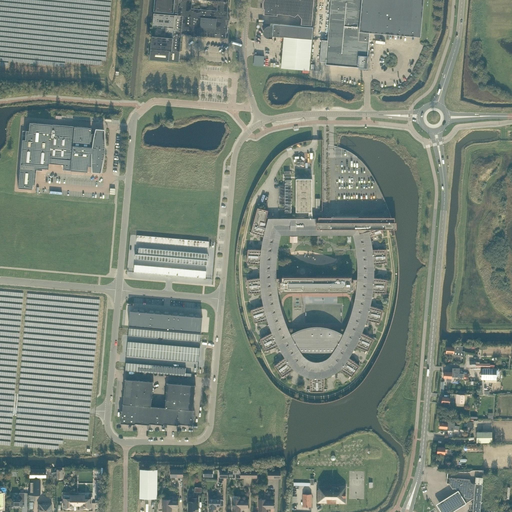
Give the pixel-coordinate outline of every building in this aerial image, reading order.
[(155,0),(154,11),(178,13),(178,15),(183,16),(182,34),(204,36),(226,38),(226,33),(227,33),(228,19),(227,19),(228,0),(155,0)] [(330,0),(328,40),(322,40),(320,61),(326,62),(326,64),(359,67),(367,68),(369,42),(359,41),(361,0),(330,0)] [(421,37),(423,0),(361,0),(359,41),(369,42),(370,32),(421,37)] [(277,15),(278,13),(278,4),(265,3),(264,14),(277,15)] [(290,15),(290,5),(278,4),(278,13),(290,15)] [(301,11),(302,6),(290,5),(290,15),(295,16),(298,14),(301,11)] [(313,15),(313,7),(302,6),(301,11),(298,14),(302,18),(307,14),(313,15)] [(181,35),(182,34),(183,16),(178,15),(154,13),(153,26),(166,27),(165,37),(152,36),(151,49),(150,59),(179,62),(180,51),(181,35)] [(312,25),(313,15),(307,14),(302,18),(301,24),(312,25)] [(313,27),(271,23),(270,25),(269,25),(268,26),(267,26),(266,27),(265,28),(264,29),(264,30),(264,31),(264,32),(264,33),(264,34),(264,35),(265,35),(266,36),(266,37),(267,37),(268,38),(269,38),(270,38),(273,38),(273,36),(284,37),(282,59),(282,67),(309,70),(313,27)] [(19,171),(18,187),(29,188),(32,189),(34,169),(34,167),(36,167),(40,168),(44,168),(48,168),(49,163),(52,164),(52,163),(56,164),(63,164),(63,165),(65,169),(65,170),(70,170),(71,170),(87,172),(88,166),(91,166),(92,172),(94,172),(95,172),(100,173),(101,170),(102,167),(102,162),(103,159),(103,157),(104,154),(104,148),(104,147),(104,145),(104,142),(104,139),(104,135),(104,129),(99,129),(95,129),(94,134),(91,134),(90,134),(91,128),(74,126),(44,124),(29,122),(29,131),(26,131),(25,139),(22,139),(20,166),(19,171)] [(359,218),(359,217),(358,217),(319,217),(319,218),(313,218),(312,212),(312,178),(296,179),(296,212),(309,211),(309,218),(268,218),(266,227),(260,225),(261,221),(265,222),(268,210),(258,207),(251,232),(263,236),(262,240),(262,243),(261,249),(248,249),(247,262),(260,264),(260,271),(260,277),(247,279),(248,293),(261,292),(262,299),(263,305),(251,309),(254,322),(267,320),(269,326),(272,332),(260,338),(266,350),(278,346),(281,352),(285,357),(274,365),(282,376),(294,369),(295,370),(296,371),(297,372),(299,373),(301,374),(302,374),(305,376),(307,377),(310,377),(310,391),(324,391),(324,377),(327,377),(329,376),(333,374),(335,373),(337,372),(338,371),(339,370),(340,369),(352,376),(360,365),(349,357),(353,352),(356,346),(368,350),(374,338),(362,332),(365,326),(367,320),(380,322),(383,309),(371,305),(372,299),(373,292),(386,293),(387,279),(374,277),(375,271),(374,264),(387,262),(386,249),(373,249),(372,243),(372,240),(371,236),(383,232),(382,229),(394,229),(393,225),(393,223),(392,221),(391,218),(359,218)] [(130,310),(129,326),(138,326),(139,311),(130,310)] [(139,311),(138,326),(145,327),(147,312),(139,311)] [(147,312),(145,327),(153,328),(155,312),(147,312)] [(155,312),(153,328),(161,328),(163,313),(155,312)] [(163,313),(161,328),(169,329),(170,314),(163,313)] [(170,314),(169,329),(177,330),(178,314),(170,314)] [(178,314),(177,330),(185,331),(186,315),(178,314)] [(186,315),(185,331),(193,331),(194,316),(186,315)] [(194,316),(193,331),(201,332),(203,317),(194,316)] [(462,351),(463,346),(454,345),(454,347),(447,346),(446,352),(453,353),(453,354),(464,355),(465,351),(462,351)] [(445,371),(444,377),(447,378),(447,380),(447,381),(450,381),(451,380),(452,378),(452,377),(464,378),(464,373),(460,373),(460,368),(453,368),(452,372),(445,371)] [(497,379),(497,368),(482,368),(481,379),(497,379)] [(139,388),(132,388),(125,387),(124,395),(138,397),(139,388)] [(153,390),(146,389),(139,388),(138,397),(152,398),(153,390)] [(181,392),(174,391),(167,391),(166,399),(180,400),(181,392)] [(195,393),(188,393),(181,392),(180,400),(194,401),(195,393)] [(442,397),(442,402),(445,403),(445,405),(446,406),(449,406),(450,406),(450,402),(464,403),(467,403),(467,394),(465,394),(456,394),(456,398),(450,397),(442,397)] [(137,405),(138,397),(124,395),(123,403),(137,405)] [(152,398),(138,397),(137,405),(144,405),(151,406),(152,398)] [(179,408),(180,400),(166,399),(165,407),(166,407),(173,408),(179,408)] [(194,402),(194,401),(180,400),(179,408),(180,408),(187,409),(194,409),(194,402)] [(144,405),(137,405),(136,411),(135,423),(142,424),(144,405)] [(150,424),(150,423),(151,406),(144,405),(142,424),(149,424),(150,424)] [(158,406),(151,406),(150,423),(157,424),(158,406)] [(166,407),(165,407),(158,406),(157,424),(164,424),(164,423),(166,407)] [(171,424),(173,408),(166,407),(164,423),(171,424)] [(180,408),(179,408),(173,408),(171,424),(178,424),(178,425),(179,425),(179,423),(180,408)] [(186,424),(187,409),(180,408),(179,423),(186,424)] [(194,409),(187,409),(186,424),(193,425),(194,417),(194,410),(195,410),(194,409)] [(129,411),(123,410),(122,410),(121,416),(121,423),(128,423),(129,411)] [(135,423),(136,411),(129,411),(128,423),(135,424),(135,423)] [(455,426),(455,422),(447,422),(447,423),(440,422),(440,428),(447,428),(447,430),(454,431),(454,429),(459,430),(459,426),(456,426),(456,425),(455,425),(455,426)] [(492,432),(477,432),(477,442),(492,442),(492,441),(492,433),(492,432)] [(157,498),(158,469),(142,469),(140,469),(140,498),(157,498)] [(480,511),(483,484),(483,477),(479,477),(476,477),(475,484),(472,483),(470,479),(447,477),(447,483),(449,483),(452,488),(456,488),(458,490),(458,491),(459,491),(466,502),(473,498),(474,498),(474,503),(472,511),(480,511)] [(38,494),(39,479),(29,479),(29,494),(34,494),(35,494),(38,494)] [(317,490),(317,503),(340,503),(346,503),(346,486),(339,486),(339,485),(319,485),(319,490),(317,490)] [(458,491),(458,490),(455,492),(450,496),(444,499),(438,503),(437,504),(441,511),(451,511),(457,508),(463,505),(466,503),(466,502),(459,491),(458,491)] [(19,498),(11,498),(11,507),(22,507),(22,501),(24,501),(24,492),(19,492),(19,498)] [(312,494),(303,494),(303,506),(312,506),(312,494)] [(77,505),(77,495),(70,495),(70,498),(63,498),(63,508),(65,508),(66,508),(67,508),(68,508),(70,508),(70,505),(77,505)] [(84,498),(84,495),(77,495),(77,505),(84,505),(84,508),(85,508),(86,509),(88,509),(89,508),(91,508),(91,498),(84,498)] [(198,508),(198,498),(192,498),(192,501),(189,501),(189,511),(195,511),(195,508),(198,508)] [(220,499),(219,498),(218,498),(217,499),(209,499),(209,511),(214,511),(214,509),(214,508),(214,507),(216,507),(216,508),(217,506),(220,506),(223,506),(224,505),(224,500),(223,499),(221,499),(220,499)] [(172,500),(172,499),(163,499),(163,510),(164,511),(165,511),(167,511),(168,511),(172,511),(172,507),(174,507),(175,507),(177,507),(178,507),(178,500),(172,500)] [(241,500),(241,499),(233,499),(233,511),(241,511),(241,507),(244,507),(244,508),(248,508),(248,500),(241,500)] [(266,501),(266,499),(259,499),(259,511),(266,511),(266,507),(269,507),(269,508),(274,508),(274,501),(266,501)] [(51,511),(51,503),(43,503),(43,504),(39,504),(38,511),(51,511)]
